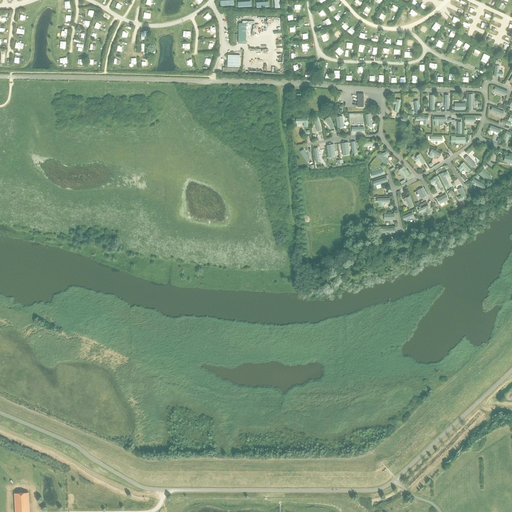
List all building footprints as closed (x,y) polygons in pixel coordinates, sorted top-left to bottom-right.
[(254,24),(254,22),(242,22),(242,24),(238,24),(238,44),(246,44),(246,42),(245,42),(245,36),(250,36),(250,24),(254,24)] [(228,55),(227,67),(239,67),(240,55),(228,55)] [(495,66),(494,76),(498,77),(498,76),(502,76),(503,72),(499,72),(500,66),(495,66)] [(495,87),(494,91),(506,96),(507,92),(495,87)] [(393,100),(392,104),(396,105),(394,112),(398,113),(401,101),(397,100),(397,101),(393,100)] [(504,112),(492,107),(491,111),(503,116),(504,112)] [(329,117),(325,119),(331,130),(335,128),(329,117)] [(445,122),(445,118),(434,118),(434,127),(438,127),(438,122),(445,122)] [(307,119),(296,120),(296,124),(303,124),(303,128),(308,128),(307,119)] [(511,138),(511,134),(506,132),(503,140),(507,142),(509,138),(511,138)] [(348,143),(341,144),(343,156),(350,156),(348,143)] [(333,145),(327,146),(329,159),(335,158),(333,145)] [(441,154),(432,149),(430,153),(431,153),(429,156),(433,158),(434,155),(439,158),(441,154)] [(304,150),(300,152),(307,162),(310,161),(304,150)] [(386,158),(389,156),(386,152),(383,154),(379,156),(385,165),(389,163),(386,158)] [(425,164),(419,155),(416,157),(416,158),(413,160),(415,163),(419,161),(422,166),(425,164)] [(467,156),(464,159),(474,168),(476,165),(467,156)] [(469,172),(471,171),(463,163),(460,166),(461,167),(458,170),(461,173),(464,170),(468,174),(469,172)] [(404,167),(400,170),(406,179),(411,176),(404,167)] [(384,175),(383,170),(371,174),(372,178),(384,175)] [(483,170),(479,174),(487,182),(491,178),(483,170)] [(443,174),(439,176),(445,187),(449,185),(445,178),(449,176),(447,173),(443,174)] [(387,182),(386,177),(373,181),(375,186),(387,182)] [(442,189),(436,177),(433,179),(433,180),(429,182),(431,186),(435,184),(438,191),(442,189)] [(484,190),(486,187),(473,180),(471,183),(472,184),(470,187),(473,189),(475,186),(484,190)] [(423,188),(417,190),(421,199),(427,196),(423,188)] [(467,200),(462,188),(458,190),(461,197),(457,199),(459,203),(463,201),(463,202),(467,200)] [(446,195),(437,199),(440,205),(449,201),(446,195)] [(389,204),(389,199),(377,199),(377,204),(378,204),(378,208),(382,208),(382,204),(389,204)] [(421,209),(420,207),(418,208),(419,210),(418,211),(419,214),(425,212),(427,215),(431,213),(429,210),(428,206),(421,209)] [(15,511),(29,511),(28,492),(14,493),(15,511)]
